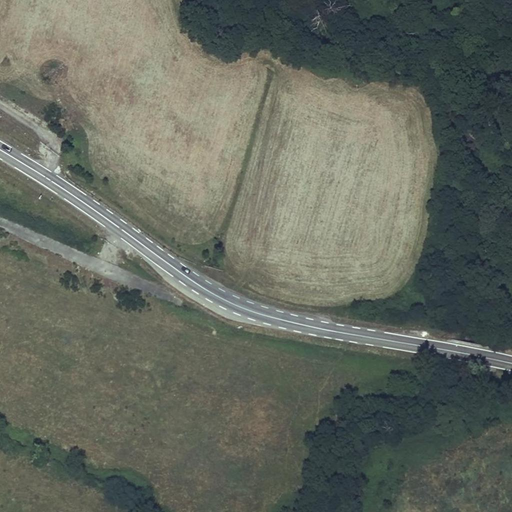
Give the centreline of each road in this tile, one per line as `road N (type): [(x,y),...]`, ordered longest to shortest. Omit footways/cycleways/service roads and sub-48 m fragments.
road 1 (tertiary): [(0,149),(240,304),(511,360)]
road 2 (track): [(0,225),(104,269),(129,231)]
